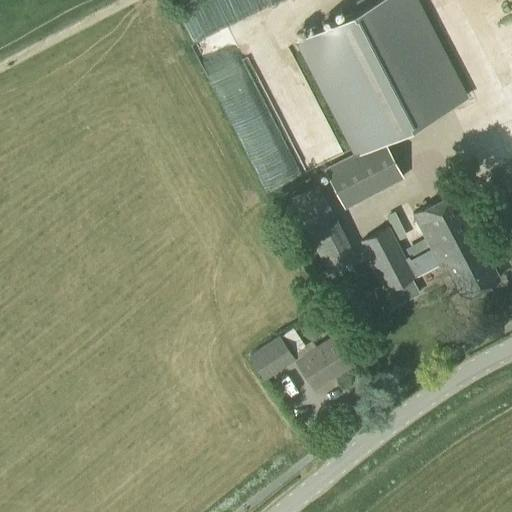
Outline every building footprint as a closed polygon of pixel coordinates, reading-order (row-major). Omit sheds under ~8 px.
[(187,0),(180,4),(196,35),(244,10),(239,0),(187,0)] [(244,0),(249,11),(271,0),(244,0)] [(343,208),(402,178),(383,141),(467,98),(416,0),(374,0),(294,42),(352,155),(323,170),(343,208)] [(292,51),(263,64),(274,86),(302,73),(292,51)] [(499,278),(479,240),(483,238),(459,191),(413,215),(431,250),(410,261),(408,257),(404,259),(388,228),(361,241),(387,291),(443,262),(462,298),(466,296),(470,297),(476,294),(476,290),(499,278)] [(411,279),(389,290),(397,305),(419,293),(411,279)] [(297,322),(287,327),(298,347),(308,342),(297,322)] [(314,388),(352,363),(334,336),(296,361),(314,388)] [(258,349),(248,355),(258,370),(262,378),(292,359),(277,337),(276,337),(258,349)]
